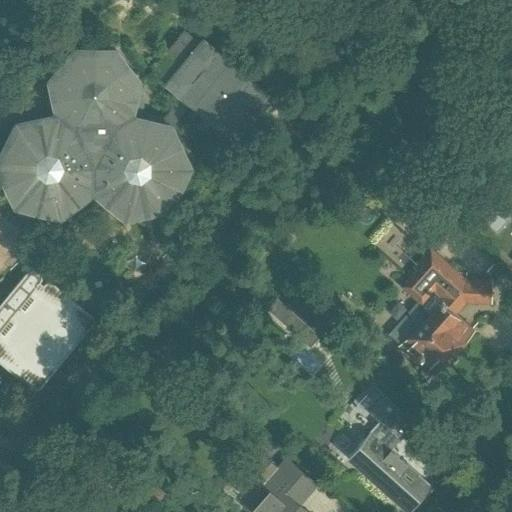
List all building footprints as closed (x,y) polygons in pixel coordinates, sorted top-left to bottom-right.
[(239,139),(270,100),(204,45),(172,83),(185,94),(160,125),(139,120),(140,90),(136,85),(137,81),(114,52),(77,51),(53,80),(61,116),(19,125),(0,163),(19,203),(60,213),(94,187),(127,214),(169,205),(188,166),(170,129),(192,101),(208,114),(199,126),(226,147),(235,136),(239,139)] [(446,119),(462,102),(450,91),(434,108),(446,119)] [(488,187),(511,208),(511,186),(499,175),(488,187)] [(390,209),(432,247),(454,224),(411,186),(390,209)] [(490,302),(491,282),(459,281),(431,256),(404,286),(421,302),(391,336),(403,346),(401,348),(407,353),(408,351),(433,373),(472,330),(454,314),(466,301),(490,302)] [(88,331),(93,325),(94,324),(95,323),(95,322),(95,320),(95,319),(94,318),(94,316),(93,315),(92,314),(54,283),(53,282),(52,282),(51,281),(49,281),(48,281),(47,282),(45,282),(44,283),(43,284),(41,282),(42,280),(42,279),(42,278),(42,276),(42,275),(42,273),(41,272),(40,271),(39,270),(38,269),(37,268),(35,268),(34,268),(33,268),(32,268),(31,269),(30,269),(29,270),(28,271),(0,304),(0,361),(31,388),(33,388),(34,389),(35,389),(37,389),(38,389),(39,389),(40,388),(42,387),(43,387),(46,382),(88,331)] [(415,422),(374,385),(359,403),(380,422),(348,456),(408,510),(430,485),(391,448),(415,422)] [(85,427),(104,441),(113,429),(94,415),(85,427)] [(265,483),(245,507),(251,511),(306,511),(299,506),(317,485),(308,478),(287,459),(279,468),(255,447),(241,463),(265,483)] [(133,491),(159,511),(171,496),(146,475),(133,491)]
